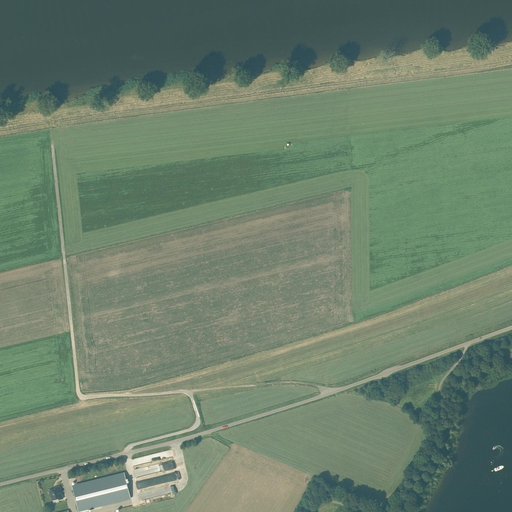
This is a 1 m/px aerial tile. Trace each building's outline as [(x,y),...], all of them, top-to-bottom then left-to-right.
[(155,455),(131,460),(132,465),(156,460),(155,455)] [(138,475),(139,479),(168,472),(167,470),(172,469),(171,462),(134,471),(135,473),(134,473),(135,476),(138,475)] [(131,498),(125,477),(124,472),(72,485),(79,511),(131,498)] [(148,479),(150,485),(170,482),(169,477),(172,477),(172,480),(176,479),(175,475),(148,479)] [(63,499),(61,491),(60,486),(55,487),(56,489),(49,490),(51,500),(58,498),(58,500),(63,499)]
